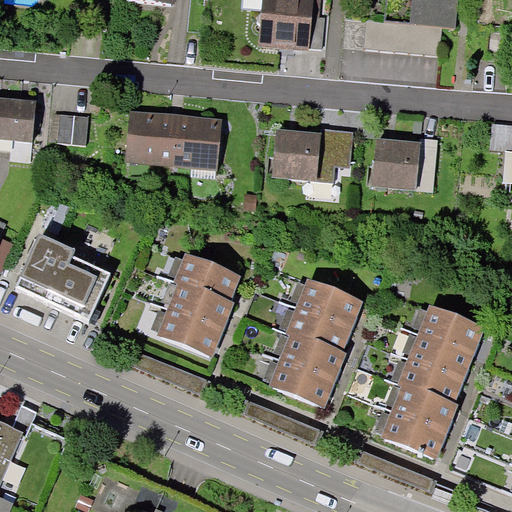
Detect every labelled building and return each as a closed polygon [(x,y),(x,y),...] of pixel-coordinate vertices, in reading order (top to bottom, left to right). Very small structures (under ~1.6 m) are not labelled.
[(123,0),(123,4),(172,10),(173,0),(123,0)] [(260,24),(258,47),(322,52),(324,21),(310,20),(311,0),(262,0),(261,10),(254,16),(260,24)] [(411,0),(409,24),(453,29),(456,0),(411,0)] [(9,145),(29,146),(32,104),(0,102),(0,154),(8,155),(9,145)] [(133,123),(129,157),(156,160),(155,167),(174,169),(179,119),(158,117),(157,125),(133,123)] [(219,165),(222,131),(196,128),(196,121),(179,119),(174,169),(193,171),(194,163),(219,165)] [(275,133),(270,180),(332,186),(334,168),(350,169),(354,134),(320,130),(320,138),(275,133)] [(420,148),(376,144),(371,190),(406,193),(408,171),(434,173),(437,144),(421,142),(420,148)] [(75,250),(41,233),(15,288),(88,323),(111,274),(72,255),(75,250)] [(237,282),(184,260),(174,286),(177,287),(227,307),(237,282)] [(360,308),(306,286),(296,312),(350,333),(360,308)] [(227,307),(177,287),(167,312),(221,333),(231,308),(227,307)] [(482,330),(428,308),(418,333),(471,355),(482,330)] [(221,333),(167,312),(157,338),(210,359),(221,333)] [(350,333),(296,312),(286,337),(289,338),(340,358),(350,333)] [(471,355),(418,333),(408,359),(461,380),(471,355)] [(340,358),(289,338),(279,363),(332,385),(343,359),(340,358)] [(461,380),(408,359),(397,384),(401,386),(451,406),(461,380)] [(332,385),(279,363),(269,389),(322,410),(332,385)] [(451,406),(401,386),(391,411),(444,433),(454,407),(451,406)] [(444,433),(391,411),(380,437),(434,459),(444,433)] [(0,494),(3,495),(29,436),(7,426),(9,421),(0,416),(0,494)] [(0,511),(9,511),(14,500),(3,495),(0,494),(0,511)]
